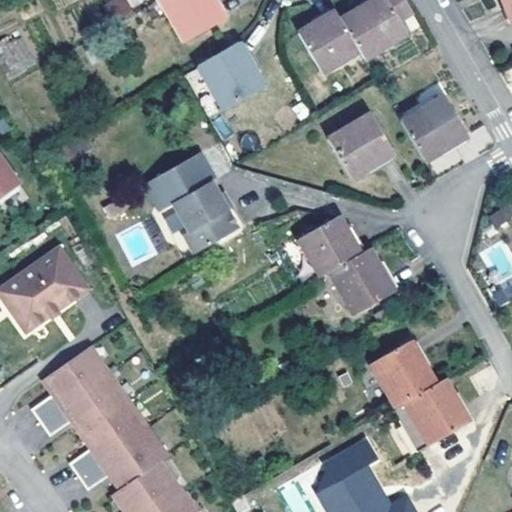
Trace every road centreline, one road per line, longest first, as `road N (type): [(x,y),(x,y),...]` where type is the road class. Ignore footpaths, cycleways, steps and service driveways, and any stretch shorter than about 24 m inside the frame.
road 1 (residential): [(511,157),(454,191),(435,240),(511,372)]
road 2 (unknown): [(454,191),(417,208),(362,207),(239,179)]
road 3 (residential): [(427,0),(511,143)]
